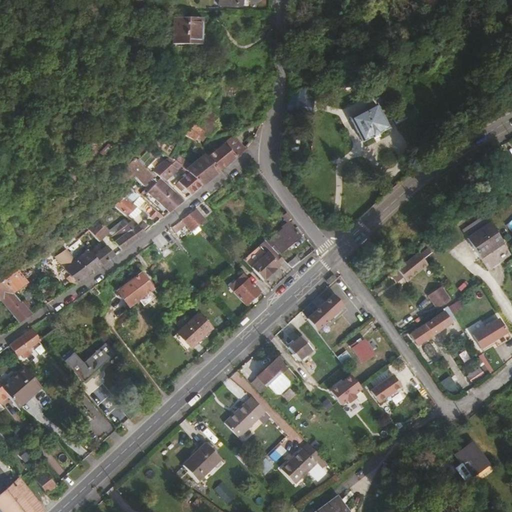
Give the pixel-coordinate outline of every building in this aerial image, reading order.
[(268,13),(253,12),(252,26),(268,27),(268,13)] [(164,17),(163,43),(191,45),(192,18),(164,17)] [(290,113),(310,114),(311,101),(291,100),(290,113)] [(387,129),(376,107),(350,120),(362,143),(387,129)] [(187,133),(201,145),(220,122),(206,110),(187,133)] [(215,150),(227,164),(237,156),(248,144),(242,139),(235,145),(230,140),(221,145),(215,150)] [(227,164),(215,150),(205,158),(217,172),(227,164)] [(166,156),(178,167),(187,173),(200,186),(217,172),(205,158),(203,156),(189,168),(171,151),(166,156)] [(162,182),(178,167),(166,156),(150,171),(162,182)] [(150,177),(133,158),(121,169),(125,181),(131,174),(140,185),(150,177)] [(200,186),(187,173),(176,182),(189,195),(200,186)] [(181,202),(157,181),(154,185),(152,182),(145,190),(169,212),(181,202)] [(139,196),(130,188),(113,205),(125,216),(134,207),(132,205),(140,197),(139,196)] [(145,202),(140,197),(132,205),(134,207),(137,210),(145,202)] [(189,214),(198,225),(204,220),(195,210),(189,214)] [(199,226),(198,225),(189,214),(181,220),(185,225),(191,232),(199,226)] [(110,232),(97,219),(87,229),(99,242),(101,240),(110,232)] [(175,233),(185,225),(181,220),(171,228),(175,233)] [(143,233),(131,221),(120,230),(123,234),(114,242),(120,250),(143,233)] [(468,240),(476,250),(497,232),(498,232),(489,223),(468,240)] [(276,247),(281,253),(300,237),(295,231),(276,247)] [(497,232),(476,250),(484,259),(505,242),(497,232)] [(87,275),(100,266),(89,252),(82,256),(78,252),(84,246),(80,241),(70,249),(74,253),(70,256),(76,262),(87,275)] [(284,260),(266,242),(255,252),(244,261),(245,262),(263,280),(278,267),(277,266),(284,260)] [(92,249),(89,252),(100,266),(113,256),(106,245),(96,253),(92,249)] [(408,272),(417,265),(424,259),(418,252),(397,269),(403,276),(408,272)] [(428,266),(424,259),(417,265),(422,271),(428,266)] [(75,284),(87,275),(76,262),(63,271),(75,284)] [(422,271),(417,265),(408,272),(413,278),(422,271)] [(402,276),(403,276),(397,269),(393,272),(399,279),(402,276)] [(413,278),(408,272),(403,276),(402,276),(408,282),(413,278)] [(3,284),(12,294),(25,283),(17,273),(3,284)] [(139,273),(112,293),(123,309),(151,289),(139,273)] [(242,275),(228,287),(245,305),(259,292),(242,275)] [(110,283),(106,277),(93,286),(98,292),(110,283)] [(12,294),(3,284),(2,283),(0,283),(0,301),(1,303),(2,302),(19,323),(29,316),(12,294)] [(453,298),(443,286),(430,295),(439,307),(453,298)] [(123,309),(112,293),(109,295),(120,311),(123,309)] [(336,298),(308,320),(318,332),(333,320),(331,317),(344,307),(336,298)] [(409,334),(411,337),(434,321),(440,330),(452,322),(444,311),(409,334)] [(197,314),(177,333),(184,340),(191,349),(211,329),(197,314)] [(434,321),(411,337),(415,344),(416,343),(422,339),(430,334),(432,336),(440,330),(434,321)] [(497,322),(472,341),(482,354),(506,335),(497,322)] [(39,342),(40,341),(31,330),(9,346),(17,357),(21,354),(25,358),(33,352),(30,348),(39,342)] [(184,340),(177,333),(173,337),(180,344),(184,340)] [(288,348),(298,360),(311,349),(300,337),(288,348)] [(364,340),(352,348),(362,363),(374,354),(364,340)] [(65,361),(85,384),(118,356),(108,345),(85,364),(75,352),(65,361)] [(288,367),(279,356),(257,376),(266,386),(268,385),(282,373),(288,367)] [(465,374),(470,384),(489,375),(484,364),(465,374)] [(26,368),(0,387),(8,397),(17,408),(42,389),(26,368)] [(319,369),(302,383),(310,392),(327,379),(319,369)] [(290,382),(282,373),(268,385),(276,394),(280,394),(290,385),(290,382)] [(392,375),(371,391),(379,403),(395,391),(400,387),(392,375)] [(0,401),(1,403),(8,397),(0,387),(0,386),(0,401)] [(397,393),(395,391),(379,403),(381,405),(397,393)] [(270,418),(251,398),(225,424),(239,438),(257,420),(263,425),(270,418)] [(466,483),(490,467),(471,440),(468,442),(482,461),(468,472),(459,459),(453,464),(466,483)] [(482,461),(468,442),(454,452),(459,459),(468,472),(482,461)] [(205,444),(182,466),(198,481),(220,459),(205,444)] [(327,464),(308,444),(281,470),(295,484),(316,464),(321,470),(327,464)] [(43,473),(35,479),(46,493),(54,486),(43,473)] [(40,503),(19,478),(0,495),(0,511),(42,511),(43,511),(40,503)] [(452,511),(459,506),(453,497),(436,509),(438,511),(452,511)] [(344,511),(337,501),(321,511),(344,511)]
